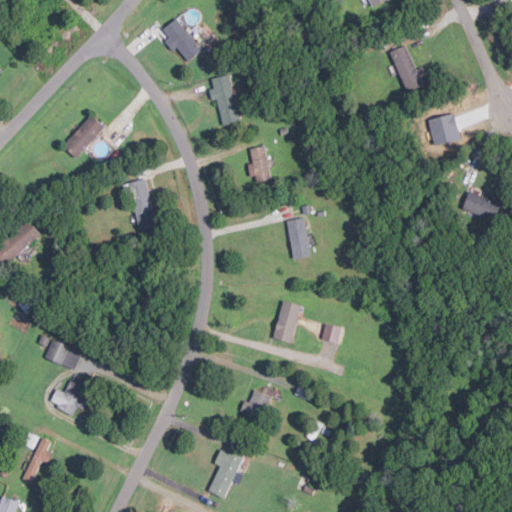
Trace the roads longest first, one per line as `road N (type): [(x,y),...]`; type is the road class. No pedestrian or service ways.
road 1 (residential): [(118,511),(182,375),(208,270),(205,216),(176,124),(142,71),(101,32)]
road 2 (residential): [(0,139),(130,0)]
road 3 (residential): [(510,112),(457,0)]
